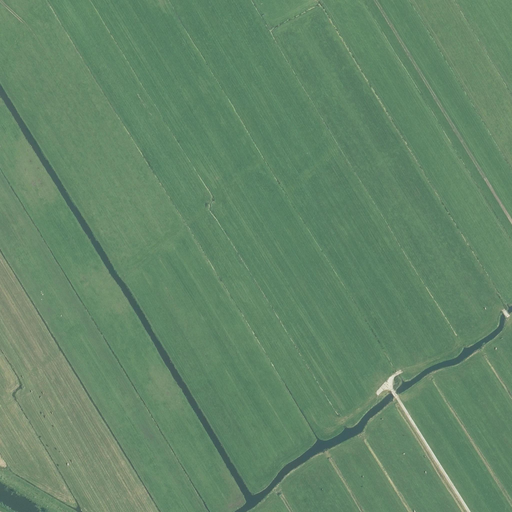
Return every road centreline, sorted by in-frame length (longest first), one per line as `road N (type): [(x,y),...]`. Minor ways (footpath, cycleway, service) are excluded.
road 1 (track): [(502,310),(401,370),(334,422)]
road 2 (track): [(469,511),(391,389)]
